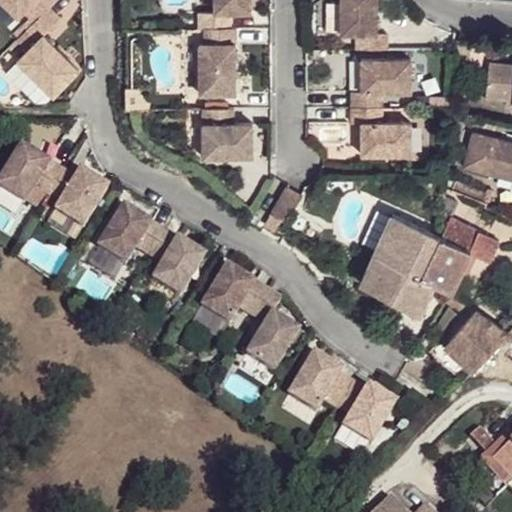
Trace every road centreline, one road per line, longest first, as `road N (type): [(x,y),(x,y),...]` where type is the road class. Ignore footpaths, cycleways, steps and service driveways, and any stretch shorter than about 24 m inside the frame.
road 1 (residential): [(95,0),(101,118),(111,148),(275,259),(323,320),(384,363)]
road 2 (residential): [(292,0),(292,162)]
